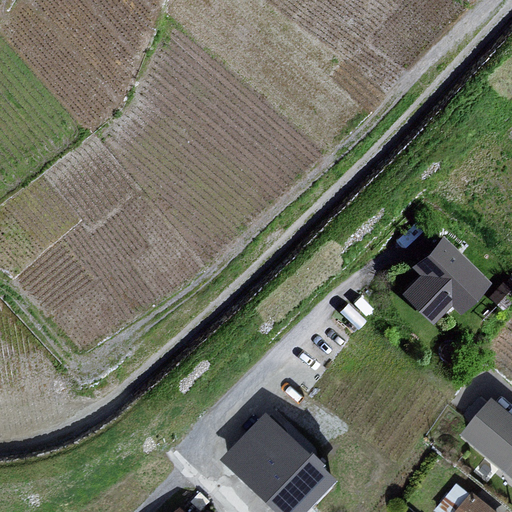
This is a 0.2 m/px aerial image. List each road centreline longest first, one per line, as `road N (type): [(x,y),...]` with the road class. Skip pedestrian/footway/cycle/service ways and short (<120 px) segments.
road 1 (track): [(511,0),(401,125),(118,393)]
road 2 (track): [(0,440),(71,425),(118,393)]
